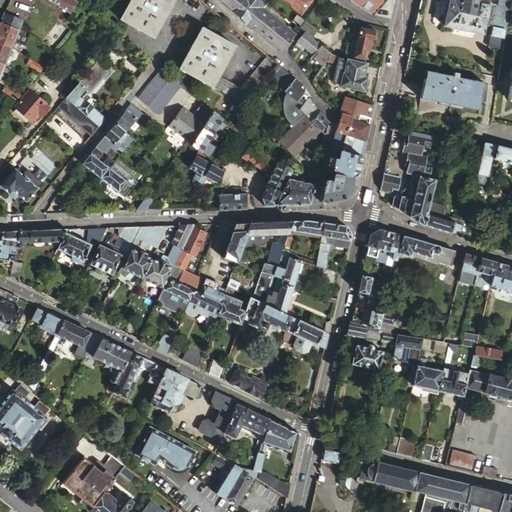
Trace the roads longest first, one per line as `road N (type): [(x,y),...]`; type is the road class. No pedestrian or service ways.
road 1 (unclassified): [(313,432),(0,282)]
road 2 (unclassified): [(25,223),(311,213)]
road 3 (residential): [(311,213),(335,106),(208,0)]
road 4 (tertiary): [(363,215),(313,432)]
road 5 (tertiary): [(407,0),(363,215)]
road 6 (residential): [(151,66),(25,223)]
road 7 (unclassified): [(363,215),(511,260)]
